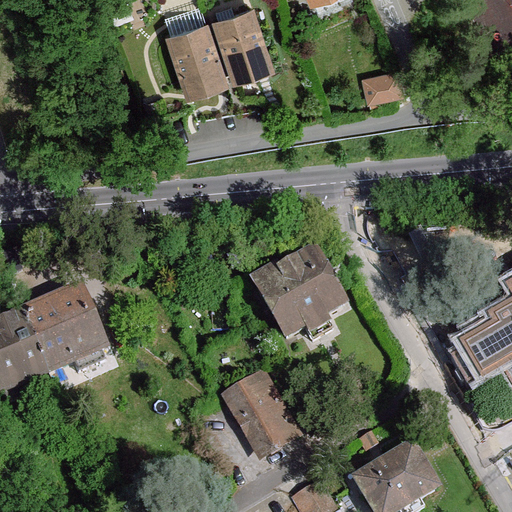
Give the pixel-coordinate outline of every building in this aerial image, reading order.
[(255,11),(219,24),(239,83),(276,71),(255,11)] [(209,26),(172,38),(192,98),(229,85),(209,26)] [(400,75),(368,81),(373,104),(405,97),(400,75)] [(317,252),(256,286),(290,347),(313,334),(315,339),(333,329),(330,324),(351,312),(317,252)] [(412,270),(395,280),(430,342),(447,332),(412,270)] [(80,296),(27,318),(49,370),(74,360),(102,349),(80,296)] [(511,304),(498,312),(511,337),(511,304)] [(27,318),(0,328),(0,382),(4,390),(29,378),(49,370),(27,318)] [(108,362),(102,349),(74,360),(80,374),(108,362)] [(271,374),(228,400),(268,465),(311,440),(271,374)] [(36,392),(29,378),(4,390),(10,404),(36,392)] [(359,483),(376,511),(401,511),(421,501),(437,491),(414,451),(359,483)] [(337,511),(322,484),(309,492),(320,511),(337,511)] [(320,511),(309,492),(296,499),(303,511),(320,511)] [(422,511),(426,510),(421,501),(401,511),(422,511)]
